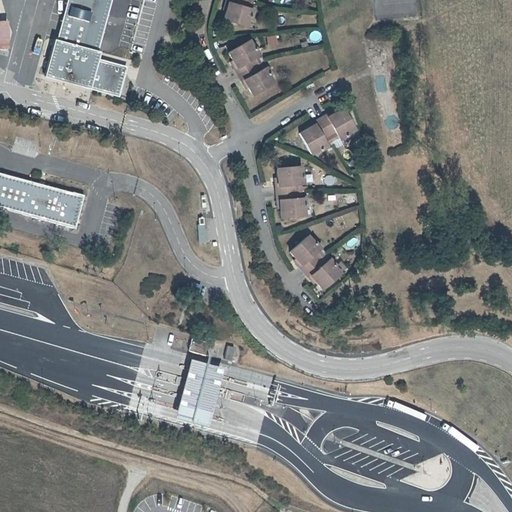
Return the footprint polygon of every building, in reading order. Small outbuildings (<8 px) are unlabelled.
[(90,60),(95,62),(112,0),(64,0),(43,75),(88,88),(115,96),(118,97),(126,70),(108,65),(98,69),(98,70),(90,68),(91,64),(89,63),(90,60)] [(246,0),(224,0),(223,7),(226,8),(223,18),(247,25),(252,8),(245,6),(246,0)] [(246,0),(245,6),(252,8),(254,2),(248,0),(246,0)] [(276,36),(267,36),(267,45),(276,45),(276,36)] [(238,74),(256,64),(253,58),(259,55),(250,39),(229,51),(235,62),(232,63),(238,74)] [(253,58),(256,64),(262,61),(259,55),(253,58)] [(98,69),(108,65),(95,62),(90,60),(89,63),(91,64),(90,68),(98,70),(98,69)] [(259,70),(265,67),(262,61),(256,64),(259,70)] [(259,70),(256,64),(238,74),(244,85),(247,84),(252,94),(274,82),(265,67),(259,70)] [(263,102),(279,93),(275,86),(259,95),(263,102)] [(328,134),(334,131),(338,138),(354,130),(342,108),(330,115),(329,112),(319,118),(328,134)] [(328,134),(319,118),(309,123),(310,126),(299,132),(311,153),(325,145),(321,138),(328,134)] [(332,142),(338,138),(334,131),(328,134),(332,142)] [(332,142),(328,134),(321,138),(325,145),(332,142)] [(295,191),(295,184),(302,184),(301,166),(278,167),(278,180),(274,180),(274,191),(295,191)] [(0,208),(73,228),(82,194),(0,172),(0,208)] [(305,185),(312,183),(311,172),(303,174),(305,185)] [(295,191),(274,191),(274,203),(279,204),(278,216),(303,215),(302,197),(295,197),(295,191)] [(197,242),(205,241),(204,223),(196,223),(197,242)] [(318,260),(313,255),(318,250),(307,237),(289,252),(297,261),(294,263),(303,273),(318,260)] [(323,255),(318,250),(313,255),(318,260),(323,255)] [(323,255),(318,260),(323,265),(328,260),(323,255)] [(318,260),(303,273),(312,282),(314,280),(322,289),(340,273),(328,260),(323,265),(318,260)] [(191,283),(189,293),(197,295),(200,286),(191,283)] [(208,343),(192,338),(188,351),(205,356),(208,343)] [(235,346),(228,344),(225,358),(232,359),(235,346)] [(223,368),(189,359),(173,419),(208,427),(223,368)]
